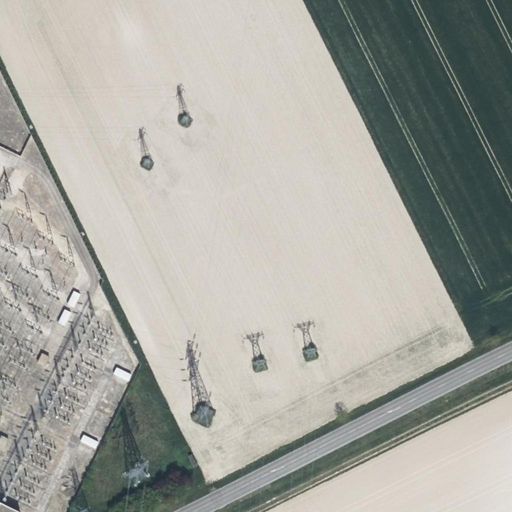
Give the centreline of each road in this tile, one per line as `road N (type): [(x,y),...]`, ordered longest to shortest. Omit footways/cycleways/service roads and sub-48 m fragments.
road 1 (primary): [(189,511),(511,347)]
road 2 (track): [(511,386),(260,511)]
